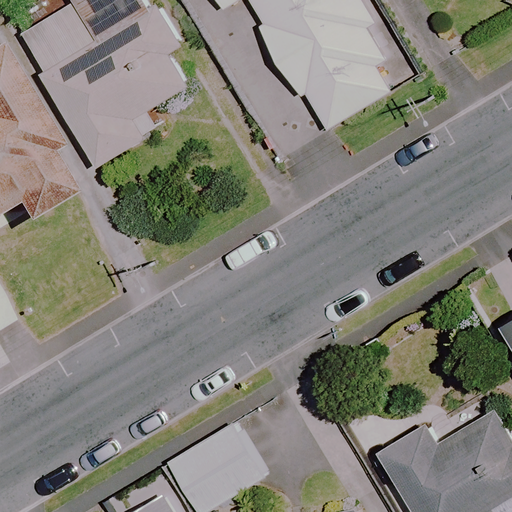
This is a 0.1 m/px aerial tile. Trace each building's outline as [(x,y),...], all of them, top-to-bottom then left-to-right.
[(157,0),(74,0),(26,27),(102,165),(164,131),(154,111),(194,89),(171,48),(181,43),(157,0)] [(223,0),(229,10),(245,0),(248,0),(329,132),(407,84),(371,25),(378,21),(365,0),(223,0)] [(9,50),(0,54),(0,219),(15,212),(23,228),(65,207),(45,165),(62,156),(9,50)] [(511,511),(511,409),(445,445),(435,426),(385,452),(416,511),(511,511)] [(212,511),(269,479),(238,425),(174,462),(202,511),(212,511)]
